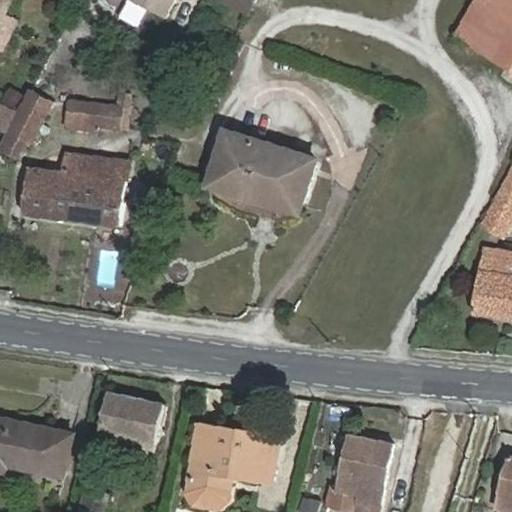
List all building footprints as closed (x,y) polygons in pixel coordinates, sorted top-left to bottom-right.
[(10,0),(0,0),(0,23),(4,16),(10,0)] [(126,0),(125,2),(164,22),(174,0),(126,0)] [(253,0),(227,0),(248,10),(253,0)] [(475,0),(454,41),(470,50),(496,0),(475,0)] [(511,0),(496,0),(470,50),(511,72),(511,0)] [(4,16),(0,23),(0,47),(4,49),(16,22),(4,16)] [(14,129),(28,136),(36,140),(58,98),(35,87),(14,129)] [(0,100),(0,126),(8,130),(18,109),(0,100)] [(134,110),(71,101),(68,128),(100,132),(101,128),(131,132),(134,110)] [(19,155),(28,136),(14,129),(4,148),(19,155)] [(317,166),(229,139),(215,186),(214,192),(214,197),(216,203),(219,208),(229,214),(237,218),(249,223),(260,227),(267,229),(272,229),(280,229),(285,227),(293,224),(297,221),(301,217),(305,210),(317,166)] [(122,226),(130,165),(65,158),(64,170),(32,166),(25,215),(122,226)] [(506,233),(511,222),(511,198),(506,195),(490,225),(506,233)] [(511,277),(507,277),(510,254),(490,252),(487,273),(485,273),(479,316),(511,319),(511,277)] [(121,436),(158,443),(165,401),(111,391),(100,446),(120,449),(121,436)] [(63,475),(71,436),(0,420),(0,471),(2,472),(4,464),(63,475)] [(200,423),(192,489),(201,506),(221,508),(231,498),(234,473),(275,477),(280,433),(200,423)] [(329,511),(361,511),(364,502),(385,507),(400,445),(356,435),(344,489),(336,487),(329,511)] [(155,456),(158,443),(121,436),(120,449),(155,456)] [(364,502),(361,511),(383,511),(385,507),(364,502)]
